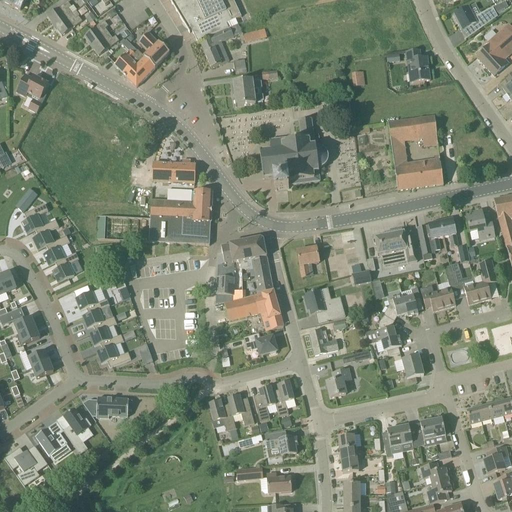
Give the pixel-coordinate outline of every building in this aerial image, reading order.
[(3,0),(3,2),(20,11),(26,0),(3,0)] [(175,0),(176,1),(172,3),(171,4),(184,24),(186,23),(189,30),(191,29),(197,42),(210,37),(228,29),(226,25),(241,18),(232,0),(175,0)] [(466,40),(465,39),(465,40),(465,41),(497,18),(496,14),(508,8),(505,2),(492,9),(480,15),(474,18),(468,8),(454,15),(455,17),(454,18),(461,32),(465,30),(469,38),(466,40)] [(71,8),(67,3),(47,17),(55,27),(76,12),(77,11),(73,6),(71,8)] [(117,15),(113,10),(106,15),(108,18),(112,19),(117,15)] [(76,12),(55,27),(62,37),(82,23),(78,18),(80,17),(76,12)] [(96,20),(92,14),(85,19),(90,25),(96,20)] [(92,47),(109,34),(105,29),(108,27),(105,22),(93,31),(84,37),(92,47)] [(211,41),(210,41),(201,45),(211,70),(226,64),(229,62),(221,43),(234,38),(239,36),(242,35),(238,25),(228,29),(210,37),(211,41)] [(273,28),(243,35),(245,45),(276,37),(273,28)] [(511,54),(511,32),(509,29),(476,58),(476,59),(477,59),(493,77),(493,78),(508,64),(505,60),(511,54)] [(126,31),(121,34),(124,39),(129,36),(126,31)] [(109,34),(92,47),(99,57),(119,42),(115,37),(112,39),(109,34)] [(143,57),(144,59),(155,69),(169,55),(159,44),(158,45),(148,35),(139,44),(148,52),(143,57)] [(114,67),(126,78),(144,59),(143,57),(137,52),(134,55),(130,51),(123,58),(114,67)] [(413,84),(430,82),(427,59),(421,60),(420,52),(406,54),(408,68),(411,68),(413,84)] [(386,57),(387,65),(394,64),(393,56),(386,57)] [(144,59),(126,78),(136,89),(155,69),(144,59)] [(247,74),(245,61),(233,63),(235,76),(247,74)] [(277,72),(261,74),(263,82),(278,80),(277,72)] [(503,91),(511,102),(511,101),(511,74),(505,81),(509,86),(503,91)] [(26,98),(33,101),(28,111),(37,115),(46,97),(43,95),(48,85),(34,78),(32,80),(25,76),(16,94),(26,98)] [(253,83),(253,82),(233,84),(236,108),(256,106),(256,104),(262,103),(262,102),(263,102),(263,96),(262,96),(261,89),(262,89),(261,83),(260,83),(260,82),(253,83)] [(434,117),(388,124),(398,192),(398,193),(443,186),(443,180),(439,157),(434,157),(435,161),(407,164),(402,165),(399,144),(404,144),(404,139),(422,137),(423,141),(424,148),(438,146),(434,117)] [(299,122),(299,126),(301,138),(296,138),(269,142),(271,152),(260,153),(263,180),(273,179),(275,192),(287,190),(289,190),(288,187),(320,183),(318,173),(319,173),(319,170),(320,170),(321,169),(322,169),(323,168),(324,167),(325,166),(326,165),(327,164),(327,163),(328,162),(328,160),(328,159),(328,158),(327,156),(327,155),(326,154),(326,153),(325,152),(324,151),(323,150),(322,150),(321,149),(319,137),(319,136),(318,136),(313,136),(311,120),(299,122)] [(153,165),(152,183),(195,185),(196,167),(190,166),(182,166),(153,165)] [(171,245),(198,246),(209,246),(211,224),(213,193),(194,192),(194,204),(151,202),(149,244),(171,245)] [(24,196),(15,207),(23,214),(32,202),(24,196)] [(511,197),(493,201),(498,221),(511,269),(511,197)] [(36,232),(44,228),(43,228),(38,217),(49,212),(45,206),(25,216),(28,221),(22,224),(28,236),(36,232)] [(484,227),(482,215),(481,213),(474,214),(474,216),(466,218),(470,233),(478,232),(480,241),(494,238),(492,225),(484,227)] [(453,221),(440,223),(443,239),(449,238),(451,249),(458,247),(453,221)] [(43,228),(44,228),(36,232),(39,237),(33,240),(39,252),(47,248),(55,244),(54,244),(49,233),(60,228),(56,222),(43,228)] [(430,234),(432,241),(420,244),(419,244),(422,257),(423,257),(431,255),(431,256),(435,255),(435,251),(440,250),(438,240),(443,239),(440,223),(428,226),(430,234)] [(409,265),(417,263),(411,233),(404,234),(404,233),(389,236),(395,266),(408,263),(409,265)] [(395,266),(389,236),(374,239),(378,257),(382,256),(384,268),(395,266)] [(60,249),(69,245),(66,238),(54,244),(55,244),(47,248),(50,253),(44,256),(50,268),(56,265),(55,265),(65,260),(60,249)] [(252,261),(267,259),(263,241),(260,240),(249,242),(252,261)] [(234,265),(240,263),(241,271),(249,269),(250,269),(248,262),(252,261),(249,242),(229,246),(221,247),(225,266),(218,267),(216,305),(231,303),(243,301),(242,295),(232,296),(234,265)] [(457,249),(461,265),(470,263),(470,262),(469,257),(467,250),(467,247),(457,249)] [(307,266),(319,264),(316,249),(297,253),(302,279),(309,278),(307,266)] [(469,257),(469,258),(476,257),(474,249),(467,250),(469,257)] [(56,265),(58,270),(52,273),(58,285),(74,277),(68,266),(79,261),(75,255),(65,260),(55,265),(56,265)] [(252,261),(248,262),(250,269),(249,269),(251,278),(255,277),(258,294),(273,291),(272,286),(268,264),(267,259),(252,261)] [(367,261),(369,273),(375,272),(373,260),(367,261)] [(487,286),(495,284),(497,283),(491,262),(490,262),(481,265),(480,265),(477,266),(480,277),(482,284),(475,285),(480,304),(491,301),(491,300),(488,288),(487,286)] [(458,265),(451,267),(453,274),(459,272),(458,265)] [(439,292),(445,310),(456,307),(451,290),(457,288),(453,274),(451,267),(444,269),(450,289),(439,292)] [(459,272),(453,274),(457,288),(464,286),(462,280),(462,281),(459,272)] [(10,273),(0,277),(0,279),(6,294),(17,290),(10,273)] [(354,287),(371,284),(369,273),(352,276),(354,287)] [(473,278),(462,280),(464,286),(464,288),(464,289),(466,298),(469,307),(480,304),(475,286),(473,278)] [(432,287),(420,290),(426,310),(432,309),(433,314),(445,310),(439,292),(434,294),(432,287)] [(127,289),(118,292),(122,303),(131,299),(127,289)] [(403,298),(404,301),(403,301),(407,315),(408,318),(418,315),(417,313),(423,311),(420,299),(417,290),(411,291),(402,294),(403,298)] [(319,293),(305,297),(305,298),(303,299),(305,305),(307,305),(308,308),(306,308),(307,313),(309,312),(311,318),(325,314),(327,323),(345,319),(339,300),(323,305),(320,294),(327,292),(327,291),(319,293)] [(274,293),(243,301),(231,303),(225,305),(229,322),(261,315),(266,333),(283,328),(274,293)] [(96,305),(92,294),(75,300),(80,313),(86,310),(88,316),(89,316),(99,312),(110,308),(107,301),(96,305)] [(383,316),(394,323),(397,318),(407,315),(403,301),(403,298),(388,302),(389,307),(383,316)] [(7,315),(5,316),(9,325),(24,319),(20,310),(7,315)] [(88,316),(82,318),(87,330),(93,328),(95,333),(96,334),(106,330),(117,326),(114,319),(103,323),(99,312),(89,316),(88,316)] [(367,315),(358,317),(361,325),(369,322),(367,315)] [(381,343),(396,339),(393,329),(392,329),(392,328),(394,323),(383,316),(379,325),(381,332),(376,333),(373,332),(365,334),(369,347),(381,343)] [(31,319),(14,326),(18,336),(35,329),(31,319)] [(346,329),(344,322),(334,324),(336,331),(346,329)] [(35,329),(18,336),(16,337),(20,348),(40,340),(35,329)] [(100,346),(103,351),(113,347),(113,348),(124,343),(121,336),(110,341),(106,330),(96,334),(95,333),(90,336),(94,348),(100,346)] [(315,357),(338,352),(335,342),(328,344),(325,332),(322,333),(322,332),(319,332),(310,335),(315,357)] [(252,352),(258,350),(260,358),(270,355),(270,356),(276,354),(276,353),(277,353),(277,351),(278,351),(276,345),(275,346),(273,338),(260,342),(259,335),(244,340),(247,351),(251,350),(252,352)] [(396,339),(381,343),(384,353),(387,352),(388,358),(400,355),(399,349),(401,348),(399,338),(396,339)] [(113,347),(103,351),(97,353),(102,366),(107,363),(110,370),(131,361),(128,354),(117,358),(113,348),(113,347)] [(147,347),(138,350),(141,357),(149,354),(147,347)] [(355,364),(370,360),(368,352),(353,356),(355,364)] [(28,359),(32,370),(49,363),(45,353),(28,359)] [(402,361),(405,371),(421,367),(418,356),(402,361)] [(386,370),(384,360),(378,362),(381,372),(386,370)] [(53,374),(49,363),(32,370),(36,381),(53,374)] [(424,377),(421,367),(405,371),(407,381),(424,377)] [(332,374),(334,382),(326,384),(330,400),(346,396),(343,384),(351,382),(348,371),(332,374)] [(275,406),(279,419),(288,416),(285,403),(294,401),(291,390),(292,390),(291,384),(289,384),(289,383),(288,383),(288,382),(282,384),(282,385),(277,386),(278,392),(272,393),(276,406),(275,406)] [(394,389),(392,382),(385,383),(387,391),(394,389)] [(267,408),(275,406),(276,406),(272,393),(271,388),(269,388),(269,387),(264,389),(264,390),(258,391),(260,397),(253,398),(260,424),(270,421),(267,408)] [(229,405),(232,418),(241,415),(245,428),(255,425),(248,400),(241,402),(240,397),(235,398),(235,397),(228,398),(229,400),(227,400),(229,405)] [(128,419),(128,412),(131,413),(132,402),(129,402),(118,401),(115,401),(97,400),(97,402),(89,402),(83,406),(92,418),(96,418),(96,419),(109,420),(109,418),(128,419)] [(499,401),(504,418),(511,415),(511,404),(511,401),(504,403),(504,400),(499,401)] [(489,407),(492,421),(504,418),(499,401),(494,402),(495,405),(489,407)] [(232,418),(229,405),(222,407),(221,402),(216,403),(215,402),(210,404),(210,405),(209,405),(214,423),(223,421),(226,433),(236,430),(232,418)] [(477,407),(481,424),(492,421),(489,407),(482,409),(482,406),(477,407)] [(481,424),(477,407),(472,408),(473,411),(466,413),(470,427),(481,424)] [(78,437),(91,427),(86,419),(82,422),(74,411),(64,418),(70,427),(63,433),(80,456),(88,451),(78,437)] [(289,418),(280,420),(282,429),(291,427),(289,418)] [(451,436),(449,430),(444,431),(442,420),(431,422),(435,440),(445,438),(451,436)] [(422,434),(416,436),(419,448),(425,446),(424,442),(435,440),(431,422),(420,425),(422,434)] [(416,436),(411,437),(409,427),(397,429),(401,446),(412,444),(413,449),(419,448),(416,436)] [(257,428),(251,430),(253,436),(259,435),(257,428)] [(387,432),(390,445),(384,446),(387,460),(393,459),(392,456),(402,454),(397,429),(387,432)] [(48,431),(46,432),(45,431),(35,438),(49,457),(50,457),(66,445),(67,445),(59,433),(53,437),(48,430),(48,431)] [(504,440),(503,440),(504,445),(510,443),(509,439),(507,432),(502,434),(504,440)] [(296,439),(287,441),(280,442),(279,434),(265,437),(268,451),(281,449),(282,458),(296,455),(295,448),(297,447),(296,439)] [(261,436),(244,441),(246,448),(259,444),(259,443),(262,442),(261,436)] [(338,439),(339,451),(355,449),(354,437),(338,439)] [(508,458),(505,448),(486,454),(488,460),(483,462),(488,477),(505,471),(501,460),(508,458)] [(13,472),(19,468),(23,473),(17,478),(24,489),(40,478),(37,474),(29,463),(24,455),(20,449),(4,460),(13,472)] [(355,449),(339,451),(341,463),(357,461),(355,449)] [(451,459),(450,453),(438,456),(439,462),(451,459)] [(44,461),(40,456),(32,461),(36,466),(44,461)] [(357,461),(341,463),(343,475),(359,473),(357,461)] [(445,470),(436,472),(435,466),(420,470),(423,481),(430,479),(431,485),(448,480),(445,470)] [(238,482),(262,480),(262,470),(237,472),(238,482)] [(267,476),(268,495),(291,493),(290,479),(277,480),(276,475),(267,476)] [(511,475),(497,480),(498,486),(493,487),(498,502),(507,500),(506,498),(511,497),(511,496),(511,475)] [(442,496),(448,494),(451,493),(448,480),(431,485),(433,492),(427,494),(427,495),(430,506),(444,502),(442,496)] [(395,493),(394,483),(385,485),(386,495),(395,493)] [(404,493),(410,491),(408,484),(402,485),(404,493)] [(361,497),(361,485),(344,485),(344,497),(361,497)] [(386,497),(387,502),(387,511),(398,508),(394,495),(386,497)] [(361,497),(344,497),(344,509),(361,509),(361,497)]
